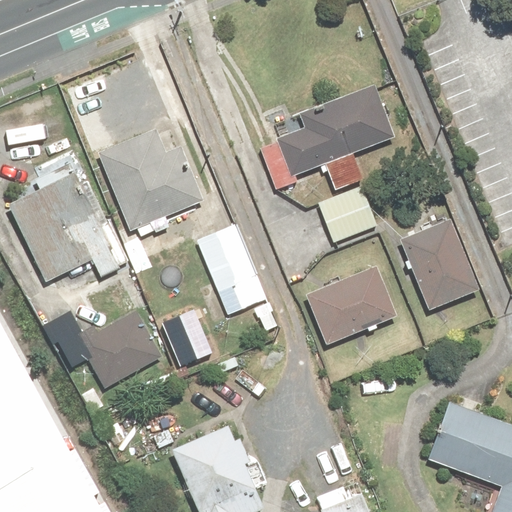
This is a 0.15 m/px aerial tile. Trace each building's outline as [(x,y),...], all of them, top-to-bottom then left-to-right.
[(317,111),(274,129),(289,183),(400,136),(382,68),(313,97),(317,111)] [(161,121),(94,151),(130,229),(196,199),(161,121)] [(88,157),(6,194),(48,287),(130,250),(88,157)] [(358,188),(317,205),(333,244),(374,228),(358,188)] [(448,206),(387,229),(419,313),(481,289),(448,206)] [(239,215),(188,233),(219,320),(269,302),(239,215)] [(298,288),(317,334),(394,304),(375,257),(298,288)] [(0,306),(0,511),(124,511),(12,300),(0,306)] [(71,362),(86,353),(102,381),(156,350),(131,308),(94,329),(77,302),(46,319),(71,362)] [(424,456),(493,475),(481,511),(511,511),(511,403),(445,385),(424,456)] [(249,415),(170,439),(192,511),(250,511),(276,504),(249,415)]
